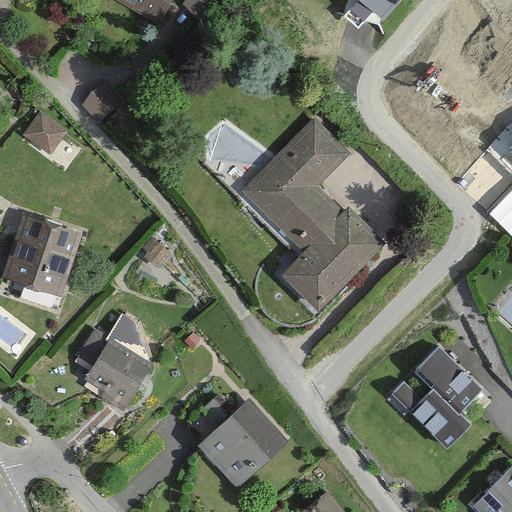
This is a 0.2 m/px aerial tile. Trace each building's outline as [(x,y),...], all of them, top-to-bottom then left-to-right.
[(172,0),(117,0),(160,23),(172,0)] [(401,0),(363,0),(385,19),(401,0)] [(104,82),(82,103),(99,121),(122,100),(104,82)] [(69,130),(42,110),(25,133),(51,153),(69,130)] [(352,156),(314,118),(241,191),(301,251),(280,271),(318,309),(385,241),(348,205),(343,210),(320,188),(352,156)] [(80,233),(23,213),(1,277),(58,296),(80,233)] [(92,359),(108,332),(98,326),(82,353),(92,359)] [(151,363),(108,337),(86,374),(129,400),(151,363)] [(440,347),(414,372),(434,390),(411,411),(448,448),(471,425),(461,415),(483,390),(440,347)] [(211,423),(228,407),(217,396),(201,411),(211,423)] [(245,401),(198,442),(237,487),(284,446),(245,401)] [(511,511),(511,462),(471,506),(477,511),(511,511)] [(309,511),(341,511),(326,492),(306,507),(309,511)]
